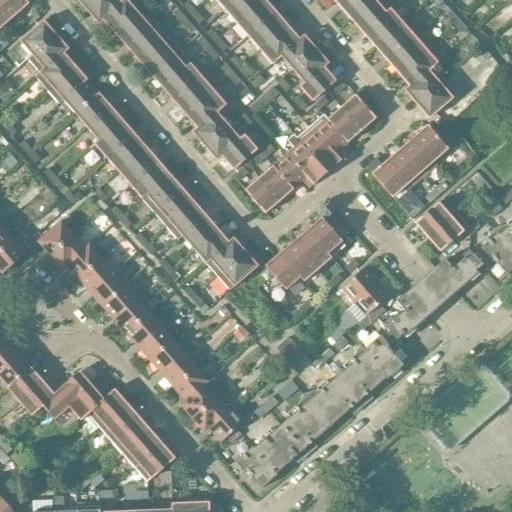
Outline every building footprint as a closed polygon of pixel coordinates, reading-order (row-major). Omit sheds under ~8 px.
[(23,0),(0,0),(14,17),(28,5),(23,0)] [(0,0),(0,27),(0,28),(14,17),(0,0)] [(76,0),(86,11),(98,0),(76,0)] [(117,0),(98,0),(86,11),(98,25),(103,21),(102,21),(121,4),(117,0)] [(121,4),(102,21),(103,21),(113,34),(137,13),(125,0),(121,4)] [(214,0),(224,11),(236,0),(214,0)] [(263,0),(236,0),(224,11),(236,24),(263,0)] [(263,0),(236,24),(247,38),(275,14),(263,0)] [(344,0),(338,6),(350,20),(372,0),(344,0)] [(381,0),(372,0),(350,20),(361,33),(389,9),(381,0)] [(182,7),(190,16),(195,12),(187,3),(182,7)] [(389,9),(361,33),(373,47),(401,23),(389,9)] [(173,15),(181,24),(186,20),(178,11),(173,15)] [(203,21),(195,12),(190,16),(198,25),(203,21)] [(445,16),(453,25),(458,21),(450,12),(445,16)] [(25,21),(29,26),(39,18),(35,13),(25,21)] [(137,13),(113,34),(126,47),(149,27),(137,13)] [(275,14),(247,38),(259,51),(287,28),(275,14)] [(194,29),(186,20),(181,24),(189,33),(194,29)] [(466,30),(458,21),(453,25),(461,34),(466,30)] [(20,42),(32,56),(55,36),(43,22),(20,42)] [(149,27),(126,47),(138,61),(166,37),(154,23),(149,27)] [(401,23),(373,47),(385,61),(413,36),(401,23)] [(287,28),(259,51),(272,65),(281,57),(299,41),(298,40),(287,28)] [(7,37),(11,42),(21,34),(16,29),(7,37)] [(211,30),(206,34),(214,43),(219,39),(211,30)] [(55,36),(32,56),(27,60),(39,74),(62,54),(63,54),(67,50),(55,36)] [(303,36),(298,40),(299,41),(281,57),(292,71),(315,50),(303,36)] [(413,36),(385,61),(397,74),(425,50),(413,36)] [(166,37),(138,61),(149,75),(178,51),(166,37)] [(197,42),(204,51),(209,47),(202,38),(197,42)] [(227,48),(219,39),(214,43),(222,52),(227,48)] [(469,43),(477,52),(482,48),(474,39),(469,43)] [(209,47),(204,51),(213,61),(218,56),(209,47)] [(490,57),(482,48),(477,52),(485,61),(490,57)] [(292,71),(304,84),(323,68),(327,64),(315,50),(292,71)] [(425,50),(397,74),(408,87),(432,67),(432,68),(437,64),(425,50)] [(10,51),(6,54),(14,64),(18,60),(10,51)] [(178,51),(149,75),(161,89),(189,64),(178,51)] [(62,54),(39,74),(34,78),(46,91),(74,67),(63,54),(62,54)] [(234,56),(229,61),(237,70),(242,66),(234,56)] [(189,64),(161,89),(174,103),(201,78),(189,64)] [(220,69),(228,78),(233,74),(225,65),(220,69)] [(250,75),(242,66),(237,70),(245,79),(250,75)] [(85,80),(74,67),(46,91),(58,105),(63,101),(62,100),(85,80)] [(432,67),(408,87),(404,91),(416,105),(444,81),(432,68),(432,67)] [(323,68),(304,84),(299,88),(312,102),(335,82),(323,68)] [(241,83),(233,74),(228,78),(236,87),(241,83)] [(259,77),(250,84),(254,89),(263,81),(259,77)] [(201,78),(174,103),(185,116),(213,92),(201,78)] [(282,79),(277,84),(285,93),(290,88),(282,79)] [(85,80),(62,100),(63,101),(74,114),(97,93),(85,80)] [(444,81),(416,105),(428,119),(456,95),(444,81)] [(346,87),(342,82),(332,91),(336,96),(346,87)] [(250,93),(246,88),(237,96),(241,101),(250,93)] [(272,88),(260,99),(266,105),(278,94),(272,88)] [(213,92),(185,116),(197,129),(216,113),(216,114),(225,106),(213,92)] [(97,93),(74,114),(86,127),(109,107),(97,93)] [(354,96),(340,108),(360,132),(375,119),(354,96)] [(298,98),(293,102),(301,111),(306,107),(298,98)] [(328,103),(323,98),(314,106),(318,111),(328,103)] [(254,116),(266,105),(260,99),(249,110),(254,116)] [(109,107),(86,127),(97,140),(121,120),(109,107)] [(340,108),(327,120),(347,144),(360,132),(340,108)] [(216,113),(197,129),(192,133),(204,147),(227,127),(216,114),(216,113)] [(252,124),(243,114),(238,119),(247,128),(252,124)] [(323,116),(310,127),(339,161),(343,159),(337,152),(347,144),(327,120),(323,116)] [(121,120),(97,140),(98,142),(94,146),(106,159),(133,135),(121,120)] [(16,133),(8,124),(3,128),(11,137),(16,133)] [(446,131),(442,126),(433,134),(437,139),(446,131)] [(227,127),(204,147),(216,161),(221,157),(220,157),(239,140),(227,127)] [(339,161),(310,127),(296,139),(325,173),(339,161)] [(437,139),(433,134),(427,127),(413,139),(433,162),(447,150),(446,150),(438,140),(437,139)] [(133,135),(106,159),(117,173),(145,149),(133,135)] [(244,136),(239,140),(220,157),(221,157),(233,170),(256,150),(244,136)] [(259,149),(267,141),(263,136),(254,143),(259,149)] [(325,173),(296,139),(293,136),(286,141),(293,149),(286,156),(311,186),(325,173)] [(443,136),(438,140),(446,150),(451,145),(443,136)] [(413,139),(399,151),(423,178),(437,166),(433,162),(413,139)] [(32,151),(24,142),(19,146),(27,155),(32,151)] [(270,146),(261,154),(265,159),(274,151),(270,146)] [(145,149),(117,173),(129,187),(157,162),(145,149)] [(32,151),(27,155),(35,164),(40,160),(32,151)] [(399,151),(386,163),(410,190),(423,178),(399,151)] [(256,167),(265,159),(261,154),(251,162),(256,167)] [(286,156),(272,167),(292,191),(302,182),(308,188),(311,186),(286,156)] [(157,162),(129,187),(141,200),(169,176),(157,162)] [(396,202),(410,190),(386,163),(372,175),(396,202)] [(272,167),(259,179),(279,202),(292,191),(272,167)] [(43,173),(51,183),(56,178),(48,169),(43,173)] [(247,174),(243,169),(234,177),(238,182),(247,174)] [(169,176),(141,200),(153,213),(181,189),(169,176)] [(474,180),(482,190),(487,185),(479,176),(474,180)] [(64,187),(56,178),(51,183),(59,192),(64,187)] [(279,202),(259,179),(244,191),(265,214),(279,202)] [(443,183),(434,191),(438,196),(447,188),(443,183)] [(495,194),(487,185),(482,190),(490,199),(495,194)] [(181,189),(153,213),(165,227),(193,203),(181,189)] [(94,194),(102,203),(107,199),(99,190),(94,194)] [(425,199),(429,204),(438,196),(434,191),(425,199)] [(77,201),(68,192),(63,196),(71,206),(77,201)] [(500,200),(505,206),(511,199),(511,197),(507,193),(500,200)] [(56,199),(51,204),(60,214),(65,209),(56,199)] [(415,224),(427,238),(455,214),(442,200),(415,224)] [(193,203),(165,227),(177,241),(181,237),(182,237),(205,217),(193,203)] [(496,203),(486,212),(492,218),(501,209),(496,203)] [(407,215),(411,220),(421,211),(417,206),(407,215)] [(115,207),(110,212),(118,221),(123,216),(115,207)] [(455,214),(427,238),(439,252),(467,227),(455,214)] [(48,256),(72,235),(77,231),(73,227),(68,232),(64,227),(71,220),(67,216),(60,222),(37,243),(48,256)] [(131,225),(123,216),(118,221),(126,230),(131,225)] [(205,217),(182,237),(193,250),(217,230),(205,217)] [(0,248),(11,239),(2,230),(9,224),(5,219),(0,224),(0,248)] [(320,219),(306,231),(330,259),(345,247),(320,219)] [(464,231),(469,237),(479,229),(473,223),(464,231)] [(511,224),(507,229),(505,226),(493,230),(496,235),(497,234),(511,251),(511,224)] [(217,230),(193,250),(206,265),(229,245),(227,243),(228,243),(217,230)] [(65,265),(84,249),(75,240),(81,235),(77,231),(72,235),(48,256),(61,270),(66,266),(65,265)] [(306,231),(293,243),(317,271),(330,259),(306,231)] [(139,234),(134,238),(142,247),(147,242),(139,234)] [(511,251),(497,234),(496,235),(480,249),(490,259),(491,258),(506,275),(511,270),(511,251)] [(30,241),(20,250),(11,239),(0,248),(0,273),(1,275),(35,246),(30,241)] [(229,245),(206,265),(217,278),(245,254),(232,239),(228,243),(227,243),(229,245)] [(147,242),(142,247),(150,256),(155,251),(147,242)] [(293,243),(279,255),(299,278),(303,283),(317,271),(293,243)] [(89,246),(84,249),(65,265),(66,266),(77,279),(105,254),(101,249),(96,254),(89,246)] [(441,306),(469,281),(471,282),(478,276),(475,272),(482,266),(468,250),(460,257),(463,260),(452,270),(444,261),(428,274),(419,282),(396,302),(404,311),(392,321),(390,318),(382,325),(396,341),(403,335),(406,339),(413,332),(412,330),(441,306)] [(105,254),(77,279),(89,292),(111,272),(104,263),(109,258),(105,254)] [(245,254),(217,278),(229,291),(257,267),(245,254)] [(269,271),(274,277),(285,290),(299,278),(279,255),(265,267),(269,271)] [(163,260),(158,264),(166,273),(171,269),(163,260)] [(349,274),(358,265),(354,261),(344,269),(349,274)] [(100,306),(124,286),(115,276),(125,268),(121,264),(111,272),(89,292),(100,306)] [(388,296),(376,282),(364,268),(340,289),(356,307),(365,317),(388,296)] [(171,269),(166,273),(174,282),(179,278),(171,269)] [(267,283),(274,277),(269,271),(262,277),(267,283)] [(337,275),(328,283),(332,288),(341,280),(337,275)] [(323,296),(332,288),(328,283),(319,291),(323,296)] [(136,300),(141,295),(146,291),(142,287),(132,295),(124,286),(100,306),(112,320),(136,300)] [(188,287),(183,292),(191,301),(196,296),(188,287)] [(141,295),(136,300),(112,320),(124,333),(147,312),(139,304),(145,299),(141,295)] [(208,309),(196,296),(191,301),(199,310),(203,314),(208,309)] [(303,314),(312,306),(307,301),(298,309),(303,314)] [(379,305),(369,314),(374,320),(384,312),(379,305)] [(347,311),(333,323),(337,328),(343,335),(357,322),(347,311)] [(136,346),(164,321),(160,316),(154,321),(147,312),(124,333),(136,346)] [(359,333),(368,325),(374,320),(369,314),(363,319),(363,318),(353,327),(359,333)] [(147,360),(170,339),(163,330),(169,325),(164,321),(136,346),(147,360)] [(334,343),(343,335),(337,328),(328,337),(334,343)] [(402,366),(387,349),(388,348),(379,337),(363,351),(362,352),(385,378),(387,379),(402,366)] [(284,359),(297,348),(288,338),(275,349),(284,359)] [(338,352),(347,344),(341,338),(332,346),(338,352)] [(159,372),(181,352),(170,339),(147,360),(159,372)] [(0,368),(16,353),(5,340),(0,344),(0,368)] [(194,366),(187,359),(194,353),(188,346),(181,352),(159,372),(171,387),(194,366)] [(367,394),(385,378),(362,352),(363,351),(359,346),(353,358),(355,361),(336,377),(361,406),(371,398),(367,394)] [(327,349),(318,357),(323,364),(333,356),(327,349)] [(0,381),(5,388),(29,368),(16,353),(0,368),(0,381)] [(318,357),(309,365),(315,371),(323,364),(318,357)] [(184,401),(209,377),(213,374),(209,369),(202,375),(194,366),(171,387),(184,401)] [(29,368),(5,388),(18,402),(41,382),(29,368)] [(68,382),(53,395),(54,396),(42,407),(54,421),(68,408),(91,388),(79,373),(75,377),(72,377),(69,380),(68,382)] [(214,398),(206,389),(213,382),(209,377),(184,401),(179,405),(191,419),(214,398)] [(336,377),(308,402),(329,427),(349,410),(352,414),(361,406),(336,377)] [(482,440),(494,386),(460,379),(456,400),(449,399),(444,424),(456,426),(455,435),(482,440)] [(41,382),(18,402),(31,417),(42,407),(54,396),(53,395),(41,382)] [(91,388),(68,408),(80,421),(86,416),(103,401),(102,400),(91,388)] [(114,391),(102,400),(103,401),(86,416),(98,429),(126,404),(114,391)] [(221,392),(214,398),(191,419),(204,433),(208,429),(227,413),(218,403),(225,396),(221,392)] [(270,397),(261,406),(267,412),(276,404),(270,397)] [(308,402),(279,427),(304,455),(315,446),(312,442),(329,427),(308,402)] [(126,404),(98,429),(110,442),(137,418),(126,404)] [(267,412),(261,406),(254,412),(253,413),(258,419),(267,412)] [(231,409),(227,413),(208,429),(220,443),(226,438),(235,431),(253,413),(254,412),(250,407),(238,417),(231,409)] [(137,418),(110,442),(122,456),(149,431),(137,418)] [(304,455),(279,427),(253,449),(275,475),(293,459),(296,463),(304,455)] [(149,431),(122,456),(133,469),(161,445),(149,431)] [(231,444),(239,436),(235,431),(226,438),(231,444)] [(3,441),(0,443),(0,447),(6,454),(11,450),(3,441)] [(161,445),(133,469),(146,483),(174,459),(161,445)] [(275,475),(253,449),(252,448),(235,463),(244,473),(246,472),(261,489),(276,476),(275,475)] [(9,459),(0,450),(0,462),(2,465),(9,459)] [(17,467),(22,463),(14,454),(9,458),(17,467)] [(23,476),(14,466),(8,471),(17,481),(23,476)] [(26,475),(34,484),(39,480),(31,471),(26,475)] [(99,476),(89,483),(93,488),(103,481),(99,476)] [(85,479),(75,487),(80,492),(89,484),(85,479)] [(47,489),(39,480),(34,484),(42,493),(47,489)] [(33,486),(33,487),(31,489),(30,494),(32,498),(39,492),(33,486)] [(62,511),(62,497),(53,498),(53,511),(62,511)] [(10,511),(0,499),(0,511),(10,511)] [(38,510),(38,501),(34,502),(30,502),(31,511),(38,510)] [(208,511),(208,503),(189,504),(189,511),(208,511)]
